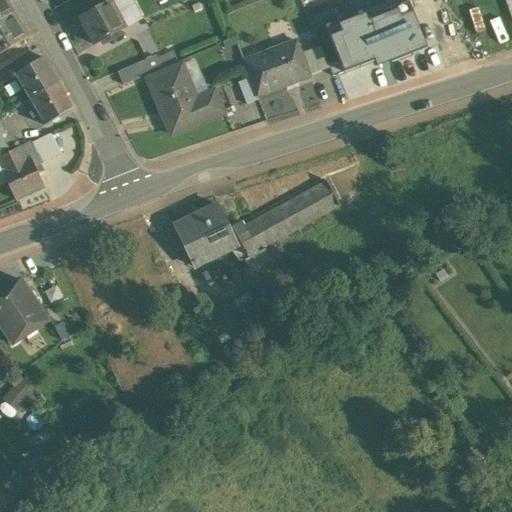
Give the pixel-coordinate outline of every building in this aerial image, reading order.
[(2,0),(0,0),(0,21),(12,15),(2,0)] [(107,0),(109,2),(123,30),(142,20),(131,0),(107,0)] [(109,2),(78,19),(93,47),(123,30),(109,2)] [(339,60),(343,69),(373,58),(375,63),(425,44),(411,7),(399,12),(397,6),(367,17),(364,10),(325,25),(339,60)] [(479,14),(467,21),(476,39),(489,32),(479,14)] [(12,15),(0,21),(0,55),(26,40),(12,15)] [(295,42),(243,62),(257,97),(309,78),(300,55),(295,42)] [(319,48),(300,55),(308,76),(327,68),(319,48)] [(117,73),(123,86),(162,69),(156,56),(117,73)] [(42,59),(15,75),(31,101),(57,84),(42,59)] [(343,69),(339,60),(327,65),(333,78),(344,73),(343,69)] [(183,62),(142,79),(168,140),(226,115),(215,88),(197,96),(183,62)] [(57,84),(31,101),(45,126),(72,110),(57,84)] [(51,135),(31,144),(41,165),(61,156),(51,135)] [(24,145),(0,157),(0,167),(2,171),(30,158),(26,150),(24,145)] [(30,158),(2,171),(18,199),(43,188),(30,158)] [(242,222),(229,228),(252,276),(273,266),(263,247),(339,208),(326,184),(244,226),(242,222)] [(218,206),(174,226),(194,268),(237,247),(218,206)] [(48,322),(20,281),(0,294),(0,326),(12,346),(48,322)] [(62,325),(54,328),(61,341),(68,338),(62,325)] [(33,401),(18,377),(8,383),(12,388),(2,402),(18,413),(21,411),(25,413),(33,401)]
